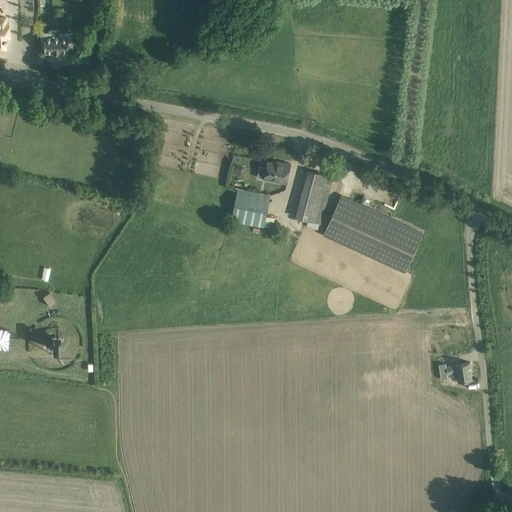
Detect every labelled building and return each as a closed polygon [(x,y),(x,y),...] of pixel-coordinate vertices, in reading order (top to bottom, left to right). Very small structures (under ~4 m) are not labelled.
[(51,35),(51,32),(40,32),(41,50),(43,50),(43,52),(44,52),(45,52),(52,52),(58,52),(58,51),(62,51),(67,51),(67,47),(72,47),(72,33),(59,34),(59,35),(58,35),(51,35)] [(281,164),(268,161),(264,179),(287,183),(291,164),(282,162),(281,164)] [(333,176),(308,169),(295,217),(320,223),(333,176)] [(270,194),(237,188),(231,221),(264,227),(270,194)] [(423,233),(341,195),(323,234),(405,272),(423,233)] [(351,326),(355,353),(407,346),(404,318),(351,326)] [(421,335),(423,352),(469,346),(467,330),(421,335)] [(64,341),(59,335),(53,335),(49,339),(49,345),(53,350),(59,350),(63,346),(64,341)] [(392,359),(411,355),(410,351),(405,353),(404,348),(390,351),(392,359)] [(345,386),(344,351),(322,352),(323,387),(345,386)] [(446,363),(439,364),(441,379),(448,378),(448,374),(458,373),(459,380),(462,380),(472,379),(470,362),(460,364),(457,364),(446,366),(446,363)] [(354,395),(433,386),(431,366),(352,375),(354,395)]
